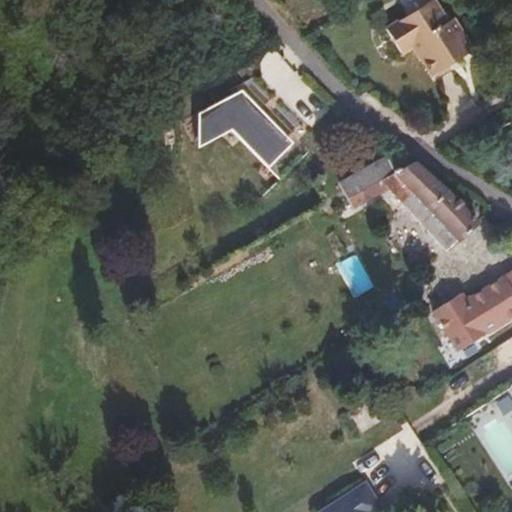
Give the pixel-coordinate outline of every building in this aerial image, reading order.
[(433,0),(384,29),(397,51),(409,44),(428,80),(471,54),(451,19),(446,22),(433,0)] [(241,91),(198,114),(198,147),(231,131),(268,168),(292,142),(241,91)] [(479,221),(431,161),(422,156),(412,162),(403,151),(358,178),(374,203),(398,189),(446,245),(479,221)] [(511,279),(474,301),(466,293),(441,309),(460,338),(468,350),(485,340),(511,324),(511,279)] [(321,511),(351,511),(368,502),(378,495),(363,470),(346,481),(315,500),(321,511)] [(374,511),(368,502),(351,511),(374,511)]
